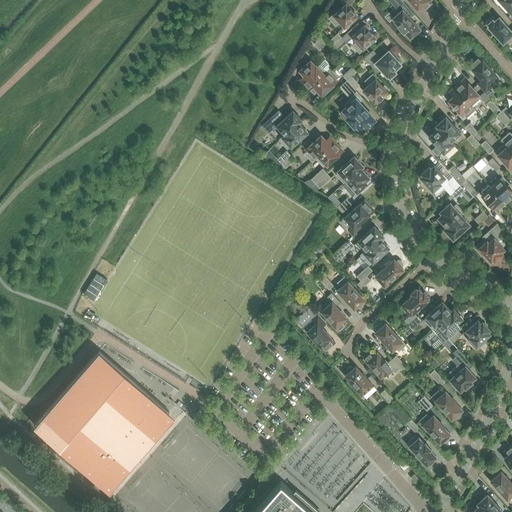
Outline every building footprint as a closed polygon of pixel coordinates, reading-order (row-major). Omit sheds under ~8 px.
[(390,0),(400,11),(393,17),(398,24),(403,30),(404,30),(410,37),(412,35),(413,36),(419,31),(418,30),(420,28),(409,16),(413,13),(403,1),(401,0),(390,0)] [(401,0),(403,1),(404,0),(409,0),(418,9),(421,5),(424,9),(431,3),(428,0),(401,0)] [(511,0),(499,0),(511,13),(511,0)] [(357,16),(353,11),(350,7),(346,3),(330,18),(336,25),(339,21),(345,27),(357,16)] [(511,30),(511,31),(499,16),(494,21),(493,19),(488,23),(489,25),(488,26),(503,42),(511,33),(511,30)] [(342,37),(332,45),(337,50),(352,36),(356,41),(352,45),(359,52),(361,50),(376,37),(371,32),(372,32),(369,29),(368,29),(364,24),(361,27),(358,23),(342,37)] [(336,34),(328,41),(332,45),(342,37),(338,33),(336,34)] [(323,35),(314,43),(319,49),(328,41),(323,35)] [(400,63),(402,61),(396,55),(394,56),(389,50),(388,51),(386,49),(383,49),(380,51),(380,55),(382,57),(377,60),(370,52),(364,58),(373,68),(377,64),(387,75),(388,74),(390,76),(395,71),(393,70),(395,68),(397,68),(398,67),(399,65),(400,63)] [(496,74),(478,55),(468,64),(482,79),(477,83),(485,92),(491,87),(487,82),(496,74)] [(309,89),(328,71),(328,70),(324,74),(317,66),(315,65),(300,79),(309,89)] [(351,76),(356,71),(352,67),(343,75),(347,80),(351,76)] [(322,95),(337,80),(328,71),(309,89),(313,85),(322,95)] [(360,85),(351,76),(347,80),(355,89),(360,85)] [(387,91),(374,76),(368,81),(369,83),(363,89),(374,102),(379,98),(383,95),(382,95),(387,91)] [(481,97),(464,79),(454,88),(471,106),(481,97)] [(374,119),(359,102),(364,98),(355,89),(347,80),(339,86),(350,99),(344,105),(346,107),(343,109),(349,116),(347,117),(354,125),(356,123),(362,130),(364,127),(366,129),(373,123),(371,121),(374,119)] [(471,106),(454,88),(458,92),(449,100),(463,116),(464,114),(467,117),(475,110),(471,106)] [(499,108),(492,101),(491,99),(486,103),(494,112),(499,108)] [(511,104),(507,108),(506,106),(501,110),(509,120),(511,117),(511,104)] [(278,111),(263,125),(269,132),(277,125),(285,134),(282,137),(301,120),(293,110),(284,118),(282,116),(283,115),(278,111)] [(509,120),(501,110),(497,115),(505,124),(509,120)] [(460,133),(446,116),(436,125),(453,144),(451,141),(460,133)] [(282,137),(279,140),(287,148),(290,145),(291,147),(307,132),(299,122),(302,120),(301,120),(282,137)] [(478,132),(469,122),(465,127),(471,134),(473,136),(478,132)] [(453,144),(436,125),(438,128),(429,136),(444,152),(453,144)] [(511,133),(510,131),(501,139),(511,150),(511,133)] [(480,143),(473,136),(471,134),(467,138),(475,147),(480,143)] [(312,161),(334,141),(333,140),(329,144),(321,135),(305,149),(307,151),(305,153),(312,161)] [(504,143),(496,150),(499,153),(498,154),(511,170),(511,169),(511,150),(501,139),(504,143)] [(494,149),(485,140),(481,144),(489,153),(494,149)] [(327,165),(342,150),(334,141),(312,161),(318,155),(327,165)] [(281,163),(290,154),(286,150),(277,158),(281,163)] [(285,167),(295,159),(290,154),(281,163),(285,167)] [(346,180),(360,167),(361,168),(363,166),(354,156),(338,170),(339,172),(336,174),(344,182),(346,180)] [(500,166),(492,157),(487,161),(496,170),(500,166)] [(448,180),(434,165),(431,168),(429,166),(422,173),(423,175),(421,177),(424,181),(423,182),(427,185),(427,184),(433,190),(437,195),(444,188),(450,194),(451,193),(451,194),(460,185),(452,176),(448,180)] [(461,174),(453,165),(449,169),(457,178),(461,174)] [(365,181),(369,177),(361,168),(360,167),(346,180),(357,192),(367,183),(365,181)] [(315,183),(327,173),(323,168),(311,178),(315,183)] [(320,188),(331,177),(327,173),(315,183),(320,188)] [(511,190),(511,189),(501,177),(491,186),(506,202),(511,197),(509,193),(511,190)] [(475,189),(465,178),(460,182),(470,193),(475,189)] [(455,198),(465,190),(460,185),(451,194),(455,198)] [(506,202),(491,186),(482,195),(493,207),(496,204),(500,208),(506,202)] [(343,212),(352,204),(346,198),(337,206),(343,212)] [(358,223),(373,210),(364,199),(340,221),(353,236),(362,227),(358,223)] [(447,227),(461,214),(464,212),(456,204),(453,206),(450,202),(440,211),(442,213),(438,217),(446,227),(447,227)] [(478,223),(487,215),(483,211),(474,219),(478,223)] [(453,238),(469,224),(461,214),(447,227),(446,227),(444,229),(453,238)] [(506,244),(500,237),(505,232),(497,223),(483,236),(485,239),(476,247),(483,255),(485,254),(491,261),(493,259),(495,260),(502,253),(501,252),(504,249),(503,247),(506,244)] [(361,255),(383,235),(374,226),(358,240),(362,245),(357,250),(361,255)] [(373,262),(389,247),(381,238),(383,235),(361,255),(364,258),(367,256),(373,262)] [(345,253),(354,245),(350,240),(340,249),(345,253)] [(324,251),(325,248),(323,246),(320,244),(317,246),(316,249),(318,252),(321,253),(324,251)] [(385,285),(403,269),(401,267),(402,265),(403,263),(402,262),(401,260),(399,259),(398,259),(396,260),(394,258),(375,275),(385,285)] [(97,293),(110,272),(99,265),(86,286),(97,293)] [(361,280),(366,275),(372,270),(368,265),(356,275),(361,280)] [(328,289),(333,285),(325,275),(320,280),(328,289)] [(361,288),(370,280),(366,275),(361,280),(357,283),(361,288)] [(365,299),(348,280),(337,290),(354,308),(356,306),(356,307),(358,308),(360,308),(361,307),(363,306),(363,304),(363,302),(362,301),(365,299)] [(414,312),(429,298),(428,297),(429,296),(424,291),(423,292),(419,288),(418,289),(416,288),(411,293),(412,294),(401,304),(411,314),(404,321),(408,325),(409,324),(417,316),(414,312)] [(346,317),(335,306),(340,302),(331,292),(327,296),(328,298),(318,307),(339,330),(345,324),(342,320),(346,317)] [(434,326),(453,308),(451,310),(442,301),(426,316),(427,317),(425,320),(432,328),(434,326)] [(446,333),(462,318),(453,308),(434,326),(442,334),(445,332),(446,333)] [(335,342),(321,327),(326,323),(318,314),(303,327),(325,351),(335,342)] [(418,316),(417,316),(409,324),(413,328),(422,320),(418,316)] [(483,339),(490,333),(488,331),(489,329),(482,322),(481,323),(478,320),(466,330),(471,336),(468,339),(476,348),(485,341),(483,339)] [(405,345),(386,322),(383,324),(382,323),(380,323),(378,323),(377,324),(376,326),(376,328),(377,330),(375,332),(392,350),(396,347),(399,350),(405,345)] [(453,342),(462,334),(458,329),(448,338),(453,342)] [(466,357),(457,348),(453,352),(461,361),(466,357)] [(175,417),(100,351),(99,350),(34,424),(108,490),(110,491),(175,417)] [(400,369),(391,359),(387,363),(377,352),(373,355),(370,351),(364,357),(381,376),(391,367),(395,373),(400,369)] [(406,367),(396,355),(391,359),(400,369),(402,371),(406,367)] [(372,384),(356,366),(353,367),(352,366),(350,366),(348,366),(347,368),(346,369),(346,371),(347,373),(345,375),(362,394),(372,384)] [(471,380),(475,377),(466,367),(463,370),(459,366),(451,373),(455,377),(451,380),(460,390),(465,386),(465,387),(472,381),(471,380)] [(444,381),(434,369),(429,374),(440,385),(444,381)] [(393,398),(385,389),(380,393),(388,402),(393,398)] [(462,409),(445,390),(442,394),(438,390),(432,396),(452,418),(454,417),(455,418),(457,418),(459,417),(460,416),(461,415),(461,413),(460,411),(462,409)] [(433,405),(424,395),(418,401),(427,410),(433,405)] [(450,433),(433,414),(430,418),(426,414),(420,420),(440,442),(442,441),(443,442),(445,442),(447,442),(448,440),(449,439),(449,437),(448,435),(450,433)] [(419,427),(411,418),(406,422),(414,431),(419,427)] [(436,456),(430,449),(430,448),(425,442),(424,443),(419,437),(418,438),(415,435),(408,442),(410,444),(409,445),(427,464),(428,463),(429,464),(435,458),(434,457),(436,456)] [(408,465),(403,460),(399,464),(404,469),(408,465)] [(511,494),(511,482),(501,471),(499,473),(497,472),(496,471),(494,472),(492,473),(492,475),(492,476),(493,478),(491,480),(507,499),(511,494)] [(420,480),(414,473),(410,477),(416,483),(420,480)] [(322,511),(295,488),(293,491),(281,481),(253,511),(322,511)] [(502,510),(487,494),(477,503),(479,505),(485,511),(500,511),(502,510)]
